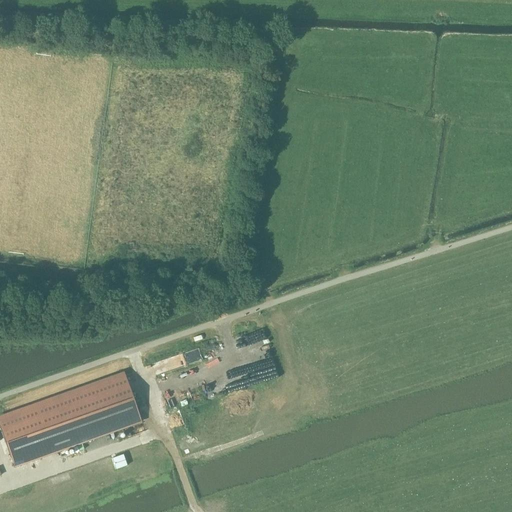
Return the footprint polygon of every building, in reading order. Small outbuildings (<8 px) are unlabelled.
[(32,82),(23,92),(38,107),(48,97),(32,82)] [(215,96),(213,104),(218,105),(218,106),(232,109),(237,88),(223,84),(220,97),(215,96)] [(62,94),(62,100),(66,101),(64,113),(76,115),(78,95),(66,94),(62,94)] [(78,95),(76,115),(88,117),(88,115),(91,97),(78,95)] [(91,97),(88,115),(100,116),(102,104),(106,104),(107,98),(103,97),(103,96),(91,95),(91,97)] [(113,96),(110,117),(124,119),(126,105),(130,105),(131,99),(127,98),(127,97),(113,96)] [(139,97),(138,104),(142,104),(141,117),(153,119),(155,99),(143,97),(143,98),(139,97)] [(155,99),(153,119),(164,120),(166,107),(170,108),(171,102),(167,101),(167,100),(155,99)] [(176,103),(175,109),(179,109),(177,126),(189,127),(190,126),(192,103),(180,102),(180,103),(176,103)] [(192,103),(190,126),(201,127),(204,110),(208,111),(208,105),(204,104),(205,103),(193,102),(192,103)] [(265,106),(243,109),(244,123),(266,120),(265,106)] [(40,123),(20,130),(24,143),(45,136),(40,123)] [(84,134),(82,147),(93,148),(94,136),(84,134)] [(239,134),(237,148),(244,149),(243,154),(251,155),(252,151),(258,152),(260,138),(239,134)] [(157,135),(155,146),(167,147),(169,137),(157,135)] [(94,136),(93,148),(104,149),(105,137),(94,136)] [(120,137),(118,153),(130,155),(132,139),(120,137)] [(132,139),(130,155),(142,157),(144,140),(132,139)] [(59,141),(45,158),(56,166),(62,159),(66,162),(71,156),(67,153),(70,149),(59,141)] [(177,142),(175,153),(188,154),(189,143),(177,142)] [(155,146),(154,157),(166,158),(167,147),(155,146)] [(118,153),(116,170),(128,171),(130,155),(118,153)] [(175,153),(174,164),(186,165),(188,154),(175,153)] [(130,155),(128,171),(140,173),(142,157),(130,155)] [(201,174),(200,188),(241,193),(242,180),(241,179),(242,174),(243,174),(245,161),(204,155),(202,169),(204,169),(203,174),(201,174)] [(72,162),(71,173),(74,173),(88,175),(89,164),(72,162)] [(89,164),(88,175),(102,177),(105,177),(106,166),(89,164)] [(74,173),(73,183),(86,185),(88,175),(74,173)] [(88,175),(86,185),(100,187),(102,177),(88,175)] [(150,175),(148,185),(160,187),(162,176),(150,175)] [(172,182),(170,192),(183,194),(184,183),(172,182)] [(73,183),(71,194),(85,196),(86,185),(73,183)] [(86,185),(85,196),(99,198),(100,187),(86,185)] [(148,185),(147,196),(159,198),(160,187),(148,185)] [(170,192),(169,203),(181,205),(183,194),(170,192)] [(68,193),(67,205),(83,207),(85,196),(71,194),(68,193)] [(85,196),(83,207),(100,209),(102,198),(99,198),(85,196)] [(112,200),(110,216),(122,218),(124,201),(112,200)] [(148,200),(147,211),(159,212),(161,201),(148,200)] [(215,203),(214,214),(233,217),(235,205),(234,205),(235,201),(229,200),(228,204),(215,203)] [(124,201),(122,218),(133,219),(136,203),(124,201)] [(170,207),(168,223),(180,225),(182,208),(170,207)] [(182,208),(180,225),(192,226),(194,210),(182,208)] [(147,211),(145,221),(158,223),(159,212),(147,211)] [(212,214),(210,227),(230,229),(232,216),(212,214)] [(110,216),(108,232),(120,234),(122,218),(110,216)] [(122,218),(120,234),(131,236),(133,219),(122,218)] [(168,223),(166,240),(178,241),(180,225),(168,223)] [(180,225),(178,241),(190,243),(192,226),(180,225)] [(210,227),(209,238),(221,240),(221,244),(227,245),(228,241),(229,241),(230,229),(210,227)] [(122,254),(120,268),(131,269),(133,249),(123,248),(122,254)] [(133,249),(131,269),(140,270),(143,251),(133,249)] [(85,262),(85,268),(89,268),(88,269),(99,271),(102,251),(91,250),(90,262),(85,262)] [(102,251),(99,271),(109,272),(112,252),(102,251)] [(207,253),(205,265),(207,265),(228,268),(229,256),(228,256),(229,252),(222,251),(222,255),(207,253)] [(112,252),(109,272),(120,273),(120,268),(122,254),(112,252)] [(143,253),(140,272),(151,274),(153,254),(143,253)] [(153,254),(151,274),(161,275),(163,255),(153,254)] [(163,255),(161,275),(171,277),(172,276),(176,276),(177,270),(173,269),(174,257),(163,255)] [(207,265),(205,277),(218,279),(217,283),(224,284),(224,280),(228,280),(230,268),(228,268),(207,265)] [(0,418),(0,420),(17,469),(145,424),(128,374),(0,418)]
